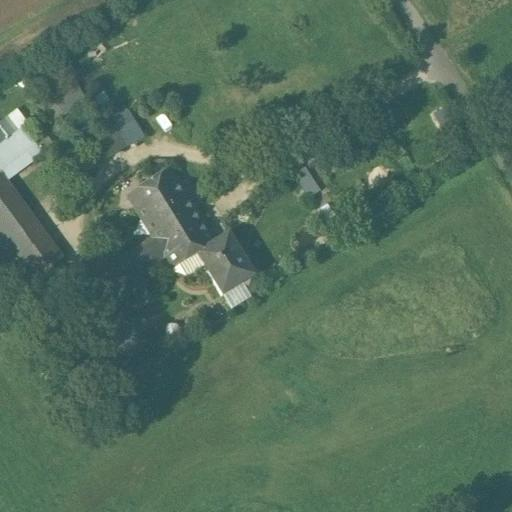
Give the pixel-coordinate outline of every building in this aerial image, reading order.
[(103,130),(82,142),(93,164),(113,152),(143,139),(134,124),(108,138),(103,130)] [(0,179),(4,184),(42,155),(22,130),(0,147),(0,179)] [(170,174),(127,199),(152,241),(164,259),(171,272),(195,257),(214,245),(170,174)] [(4,184),(0,179),(0,250),(27,287),(61,262),(4,184)] [(214,245),(195,257),(221,298),(252,279),(227,236),(214,245)] [(152,241),(101,270),(113,290),(164,259),(152,241)] [(120,316),(72,346),(86,368),(134,340),(120,316)]
